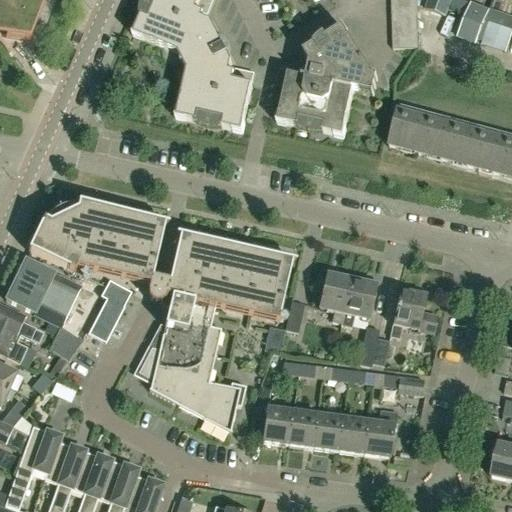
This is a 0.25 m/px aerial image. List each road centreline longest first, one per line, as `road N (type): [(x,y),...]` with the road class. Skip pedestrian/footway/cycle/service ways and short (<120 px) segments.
road 1 (residential): [(308,491),(195,472),(103,415),(101,395),(153,303)]
road 2 (residential): [(502,253),(184,185)]
road 3 (residential): [(436,508),(502,253)]
road 4 (residential): [(108,0),(39,152)]
road 5 (residential): [(184,185),(39,152)]
road 6 (residential): [(308,491),(436,508)]
road 7 (residential): [(184,185),(153,303)]
